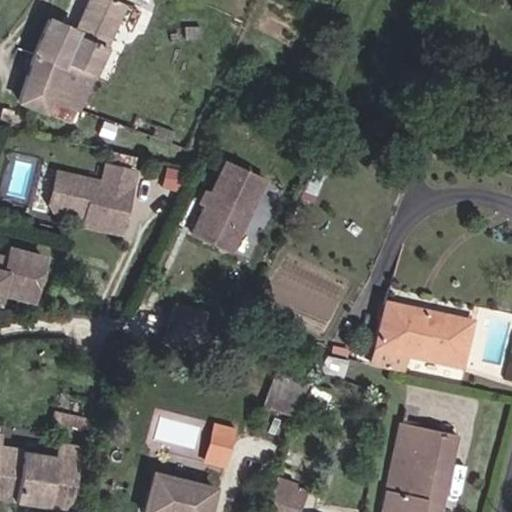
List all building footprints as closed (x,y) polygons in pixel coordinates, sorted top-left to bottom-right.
[(47,21),(36,55),(60,66),(65,64),(94,74),(122,2),(118,0),(90,0),(79,32),(47,21)] [(60,66),(36,55),(21,107),(74,126),(80,107),(94,74),(65,64),(60,66)] [(132,152),(140,134),(107,119),(98,142),(132,152)] [(235,233),(259,183),(219,165),(187,236),(215,249),(223,232),(228,229),(235,233)] [(119,234),(134,173),(105,166),(101,184),(56,173),(49,204),(53,210),(85,218),(83,226),(119,234)] [(226,254),(235,233),(228,229),(223,232),(215,249),(226,254)] [(38,289),(46,251),(11,244),(9,251),(0,249),(0,287),(2,288),(3,287),(32,293),(38,289)] [(387,307),(376,351),(405,357),(461,370),(469,325),(387,307)] [(196,336),(199,322),(170,316),(167,330),(196,336)] [(194,348),(196,336),(167,330),(164,343),(194,348)] [(405,357),(376,351),(372,368),(402,375),(405,357)] [(330,392),(307,383),(297,411),(321,419),(330,392)] [(91,434),(94,422),(58,413),(55,424),(91,434)] [(398,421),(378,511),(431,511),(448,433),(398,421)] [(236,429),(214,423),(204,463),(226,469),(236,429)] [(0,497),(58,511),(69,511),(82,464),(3,443),(6,432),(0,430),(0,497)] [(208,511),(214,492),(153,474),(142,511),(208,511)] [(289,483),(273,477),(261,511),(264,511),(299,511),(307,493),(288,486),(289,483)]
